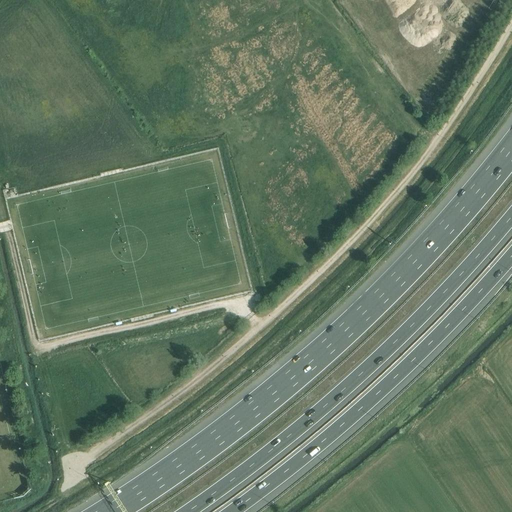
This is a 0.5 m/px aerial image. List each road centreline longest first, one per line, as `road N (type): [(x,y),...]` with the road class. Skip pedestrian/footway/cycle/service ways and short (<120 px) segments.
road 1 (track): [(511,21),(462,107),(384,209),(294,297),(90,457)]
road 2 (motorway): [(511,150),(323,352),(238,424),(110,511)]
road 3 (motorway): [(191,511),(347,387),(511,217)]
road 4 (motorway): [(231,511),(364,405),(511,254)]
